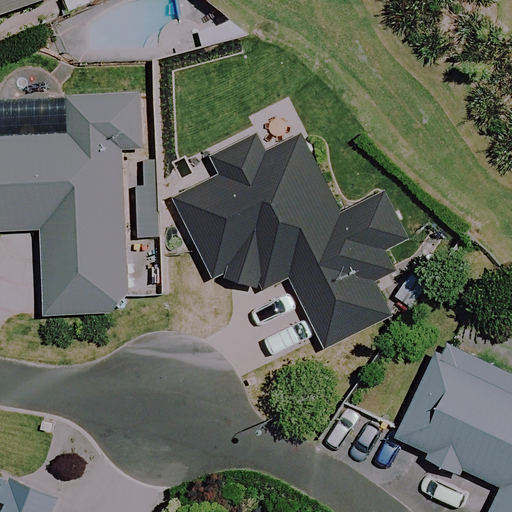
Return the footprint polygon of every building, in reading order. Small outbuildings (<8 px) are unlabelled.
[(0,0),(0,18),(48,0),(0,0)] [(68,96),(68,118),(59,118),(59,132),(0,131),(0,238),(34,239),(33,316),(123,317),(123,303),(162,303),(162,264),(131,264),(132,240),(161,240),(161,186),(128,186),(129,152),(147,150),(147,97),(68,96)] [(313,357),(399,318),(384,283),(411,271),(402,250),(416,243),(388,181),(380,185),(339,203),(298,111),(205,153),(215,175),(169,195),(211,288),(219,284),(237,324),(288,301),(313,357)] [(511,511),(511,371),(466,350),(440,338),(392,443),(499,491),(489,511),(511,511)] [(61,511),(56,510),(59,503),(0,478),(0,511),(61,511)]
